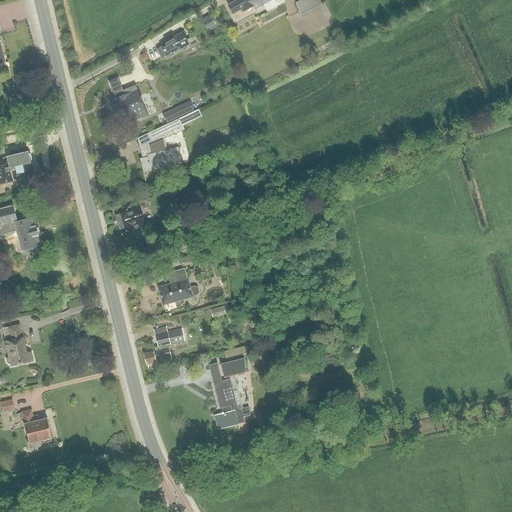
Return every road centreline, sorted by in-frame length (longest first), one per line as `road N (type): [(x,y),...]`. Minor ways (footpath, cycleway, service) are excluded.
road 1 (secondary): [(39,0),(160,467)]
road 2 (track): [(100,283),(511,111)]
road 3 (track): [(511,407),(176,477),(159,490)]
road 4 (unknown): [(0,507),(134,477),(149,499),(159,490)]
